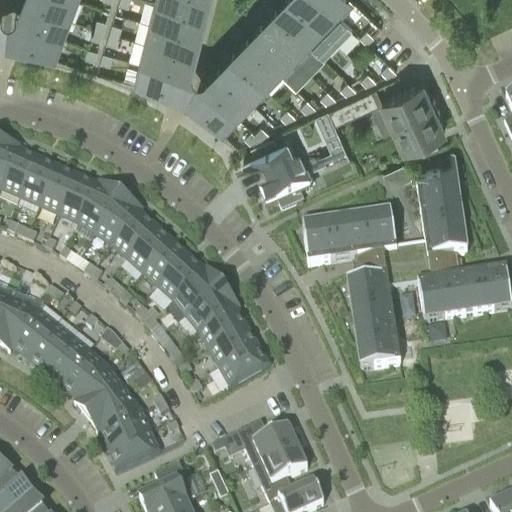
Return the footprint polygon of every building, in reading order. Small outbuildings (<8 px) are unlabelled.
[(67,20),(74,1),(71,0),(28,0),(27,4),(26,3),(25,5),(29,6),(67,20)] [(127,8),(129,0),(119,0),(117,5),(127,8)] [(200,0),(156,0),(155,5),(196,15),(196,16),(198,16),(198,15),(197,14),(200,0)] [(275,12),(273,13),(275,15),(275,14),(314,52),(317,55),(331,40),(329,38),(328,37),(289,0),(275,13),(275,12)] [(289,0),(328,37),(329,38),(331,40),(346,25),(343,23),(339,19),(331,11),(330,11),(319,0),(289,0)] [(354,4),(349,0),(319,0),(330,11),(331,11),(339,19),(354,4)] [(196,16),(196,15),(155,5),(150,25),(191,35),(191,36),(193,36),(193,34),(192,34),(196,16)] [(59,39),(67,20),(29,6),(22,23),(21,23),(20,25),(24,26),(59,39)] [(275,14),(275,15),(261,27),(260,27),(259,28),(261,29),(300,66),(314,52),(275,14)] [(103,33),(106,23),(96,20),(93,30),(103,33)] [(118,38),(121,28),(111,25),(108,35),(118,38)] [(191,36),(191,35),(150,25),(145,45),(184,54),(184,55),(188,56),(188,54),(187,54),(191,36)] [(52,59),(59,39),(24,26),(16,45),(37,53),(52,59)] [(261,29),(247,42),(246,41),(245,42),(247,44),(277,73),(285,81),(300,66),(261,29)] [(100,42),(103,33),(93,30),(90,39),(100,42)] [(366,45),(373,38),(366,31),(359,38),(366,45)] [(115,47),(118,38),(108,35),(105,44),(115,47)] [(263,88),(277,73),(247,44),(233,57),(232,56),(231,57),(232,59),(233,58),(263,88)] [(180,73),(184,55),(184,54),(145,45),(140,64),(177,74),(181,75),(181,73),(180,73)] [(93,62),(96,52),(87,49),(84,59),(93,62)] [(109,67),(112,57),(102,54),(99,64),(109,67)] [(249,102),(263,88),(233,58),(232,59),(218,71),(217,72),(220,75),(220,74),(249,102)] [(177,74),(140,64),(135,85),(151,89),(172,94),(177,74)] [(385,78),(395,74),(387,65),(380,72),(385,78)] [(234,117),(249,102),(220,74),(220,75),(206,87),(205,87),(204,88),(207,91),(207,90),(234,117)] [(365,87),(375,83),(366,74),(359,81),(365,87)] [(345,96),(355,92),(346,83),(339,90),(345,96)] [(422,84),(381,103),(403,151),(444,132),(422,84)] [(219,132),(234,117),(207,90),(207,91),(192,105),(208,121),(219,132)] [(328,111),(335,126),(377,106),(371,91),(328,111)] [(325,105),(335,100),(326,92),(319,99),(325,105)] [(511,97),(504,101),(511,118),(511,121),(503,126),(511,146),(511,97)] [(305,114),(315,109),(306,101),(299,108),(305,114)] [(285,123),(295,118),(286,110),(279,117),(285,123)] [(259,141),(269,136),(260,128),(253,135),(259,141)] [(259,141),(253,135),(251,132),(244,140),(249,145),(259,141)] [(336,132),(324,138),(330,152),(343,147),(336,132)] [(254,156),(242,161),(249,176),(256,173),(261,183),(297,167),(286,142),(275,147),(272,139),(251,149),(254,156)] [(13,150),(2,147),(0,146),(0,192),(2,193),(17,158),(19,151),(19,150),(19,151),(13,149),(13,150)] [(330,152),(317,158),(318,159),(323,170),(321,170),(322,172),(323,171),(349,160),(343,147),(330,152)] [(18,158),(20,151),(20,150),(19,151),(17,158),(2,193),(21,201),(36,166),(18,158)] [(266,195),(258,198),(265,212),(277,207),(280,215),(301,205),(298,198),(309,193),(305,184),(304,183),(303,180),(322,172),(321,170),(323,170),(318,159),(317,158),(297,167),(261,183),(266,195)] [(404,165),(382,175),(388,189),(396,186),(398,191),(413,185),(410,179),(404,165)] [(40,210),(55,175),(36,166),(21,201),(40,210)] [(456,280),(455,274),(460,273),(459,264),(454,265),(453,259),(466,257),(462,235),(459,216),(460,216),(455,186),(452,168),(438,170),(412,174),(416,196),(418,213),(423,248),(395,253),(391,230),(389,217),(368,220),(319,227),(301,230),(303,243),(307,270),(329,266),(355,262),(356,268),(351,269),(353,278),(358,277),(359,283),(346,285),(349,307),(352,326),(356,356),(357,356),(359,374),(372,372),(399,368),(396,346),(395,346),(393,329),(388,294),(416,289),(420,312),(422,325),(443,322),(492,315),(510,312),(508,299),(505,272),(482,276),(456,280)] [(59,218),(74,183),(55,175),(40,210),(59,218)] [(97,185),(93,191),(74,183),(59,218),(78,227),(93,191),(97,185)] [(97,186),(98,185),(97,185),(93,191),(78,227),(95,238),(119,200),(103,190),(103,189),(97,186)] [(136,211),(126,205),(119,200),(95,238),(112,249),(138,220),(142,214),(141,214),(136,211)] [(139,221),(143,214),(142,214),(138,220),(112,249),(127,263),(153,234),(139,221)] [(13,238),(17,229),(9,226),(6,235),(13,238)] [(143,277),(169,248),(153,234),(127,263),(143,277)] [(32,247),(36,238),(29,235),(25,243),(32,247)] [(51,255),(55,246),(48,243),(44,252),(51,255)] [(158,291),(184,262),(169,248),(143,277),(158,291)] [(65,264),(70,256),(64,252),(58,260),(65,264)] [(205,270),(199,275),(184,262),(158,291),(174,305),(200,275),(205,271),(205,270)] [(89,281),(95,272),(88,268),(82,276),(89,281)] [(205,272),(206,271),(205,271),(200,275),(174,305),(187,320),(222,292),(209,277),(205,272)] [(96,285),(101,277),(95,272),(89,281),(96,285)] [(109,295),(116,288),(110,283),(103,290),(109,295)] [(50,303),(56,295),(49,290),(44,298),(50,303)] [(0,328),(10,308),(14,298),(0,291),(0,328)] [(234,307),(227,299),(222,292),(187,320),(200,336),(233,317),(239,312),(238,312),(234,307)] [(57,307),(63,299),(56,295),(50,303),(57,307)] [(125,309),(131,302),(125,297),(119,304),(125,309)] [(10,308),(0,328),(0,344),(2,345),(0,348),(0,351),(6,355),(9,356),(9,357),(10,357),(13,350),(37,320),(43,312),(14,298),(10,308)] [(74,320),(80,312),(74,307),(68,315),(74,320)] [(140,323),(146,316),(141,310),(134,318),(140,323)] [(239,312),(233,317),(200,336),(210,354),(244,335),(234,318),(240,313),(239,312)] [(29,363),(53,333),(37,320),(13,350),(29,363)] [(90,332),(96,325),(90,320),(84,327),(90,332)] [(150,336),(158,330),(153,324),(145,330),(150,336)] [(45,376),(69,346),(53,333),(29,363),(45,376)] [(106,345),(112,338),(106,333),(100,340),(106,345)] [(220,372),(254,353),(244,335),(210,354),(220,372)] [(61,389),(85,359),(69,346),(45,376),(61,389)] [(168,359),(176,353),(171,347),(163,353),(168,359)] [(120,362),(127,355),(122,349),(115,355),(120,362)] [(173,366),(180,360),(176,353),(168,359),(173,366)] [(268,369),(264,371),(254,353),(220,372),(231,390),(226,393),(227,394),(270,369),(269,368),(268,368),(268,369)] [(78,402),(102,372),(85,359),(61,389),(77,402),(71,406),(71,407),(78,402)] [(182,380),(191,375),(187,368),(178,373),(182,380)] [(120,395),(102,372),(78,402),(71,407),(72,407),(73,407),(74,409),(75,409),(85,422),(120,395)] [(193,398),(201,393),(197,386),(188,391),(193,398)] [(138,419),(120,395),(85,422),(95,435),(97,438),(96,438),(96,439),(103,434),(138,419)] [(155,411),(163,407),(159,400),(151,405),(155,411)] [(159,418),(167,414),(163,407),(155,411),(159,418)] [(111,453),(146,438),(138,419),(103,434),(96,439),(97,440),(103,435),(111,453)] [(168,437),(177,433),(174,426),(165,429),(168,437)] [(252,473),(296,453),(286,431),(266,441),(260,426),(235,437),(252,473)] [(159,455),(154,457),(146,438),(111,453),(119,472),(115,474),(114,474),(114,476),(159,456),(159,455)] [(220,444),(210,449),(214,457),(223,453),(220,444)] [(292,496),(286,483),(306,474),(296,453),(252,473),(268,508),(292,497),(292,496)] [(142,511),(169,511),(193,501),(178,468),(153,480),(159,492),(138,502),(142,511)] [(0,471),(0,498),(14,483),(13,482),(0,471)] [(222,488),(217,477),(210,480),(215,491),(222,488)] [(29,500),(15,484),(14,483),(0,498),(0,511),(16,511),(31,500),(30,500),(29,500)] [(315,511),(322,509),(312,487),(292,496),(292,497),(268,508),(269,511),(315,511)] [(227,499),(222,488),(215,491),(220,502),(227,499)] [(39,511),(30,501),(31,501),(31,500),(16,511),(39,511)] [(511,511),(511,506),(509,500),(488,510),(489,511),(511,511)] [(193,511),(190,504),(193,502),(193,501),(169,511),(193,511)]
